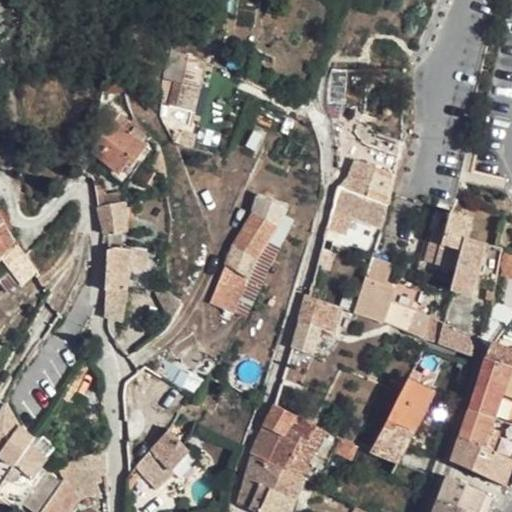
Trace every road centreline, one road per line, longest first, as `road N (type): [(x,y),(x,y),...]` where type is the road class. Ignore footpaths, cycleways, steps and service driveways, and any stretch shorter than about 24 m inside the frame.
road 1 (residential): [(119,511),(114,384),(86,205),(75,189),(54,198),(40,222),(25,224),(4,175)]
road 2 (residential): [(220,511),(269,393),(328,190),(325,118)]
road 3 (residential): [(4,175),(12,129),(4,39)]
road 4 (residential): [(484,342),(441,465)]
